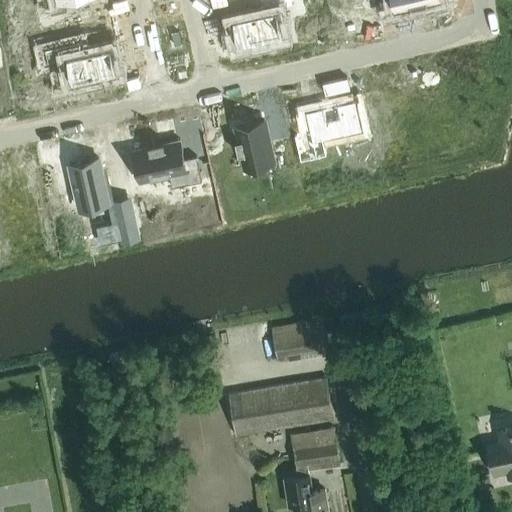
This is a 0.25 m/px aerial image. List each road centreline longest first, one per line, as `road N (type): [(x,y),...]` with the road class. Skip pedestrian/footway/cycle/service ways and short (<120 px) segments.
road 1 (residential): [(208,91),(458,37),(478,0)]
road 2 (residential): [(0,137),(160,102)]
